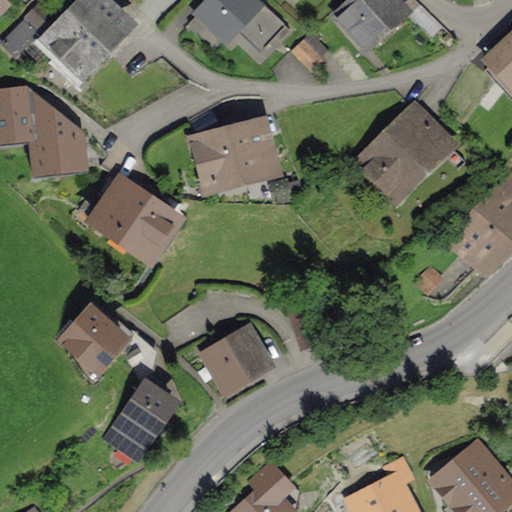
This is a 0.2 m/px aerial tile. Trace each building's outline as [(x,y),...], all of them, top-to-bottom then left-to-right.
[(133,30),(102,0),(74,0),(36,39),(80,83),(133,30)] [(284,29),(251,0),(209,0),(198,13),(225,37),(238,22),(267,48),(284,29)] [(407,10),(396,0),(356,0),(337,22),(370,52),(407,10)] [(14,52),(37,32),(28,21),(4,42),(14,52)] [(511,102),(511,35),(478,63),(511,104),(511,102)] [(313,37),(300,51),(316,66),(329,52),(313,37)] [(133,84),(144,106),(173,91),(162,69),(133,84)] [(103,99),(114,121),(144,106),(133,84),(103,99)] [(0,137),(34,133),(51,113),(24,92),(0,93),(0,137)] [(451,147),(414,108),(357,162),(394,201),(451,147)] [(78,134),(51,113),(34,133),(38,168),(81,164),(78,134)] [(265,124),(194,139),(205,189),(276,173),(265,124)] [(180,216),(120,177),(92,220),(152,258),(180,216)] [(506,272),(511,264),(511,178),(465,242),(506,272)] [(121,345),(88,308),(57,335),(90,372),(121,345)] [(314,310),(292,317),(303,350),(325,343),(314,310)] [(248,332),(191,360),(214,407),(272,380),(248,332)] [(148,383),(111,425),(141,451),(177,409),(148,383)] [(501,511),(511,503),(511,486),(480,447),(437,483),(461,511),(501,511)] [(410,511),(398,489),(413,481),(402,461),(386,469),(393,481),(353,501),(358,511),(410,511)] [(278,477),(238,511),(294,511),(303,505),(278,477)]
